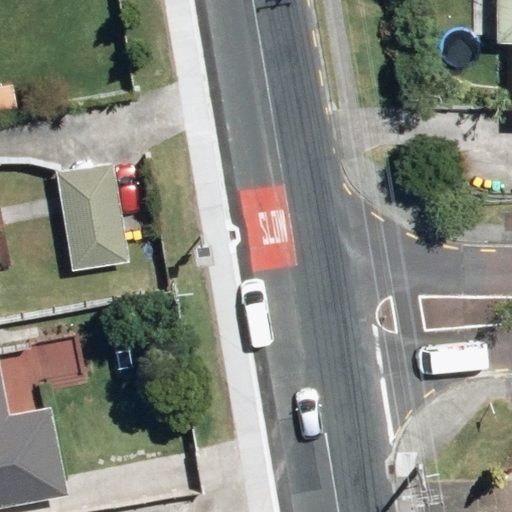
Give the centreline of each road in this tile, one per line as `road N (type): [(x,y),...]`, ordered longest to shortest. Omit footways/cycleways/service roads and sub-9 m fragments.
road 1 (secondary): [(306,322),(252,0)]
road 2 (residential): [(306,322),(403,285),(511,282)]
road 3 (residential): [(511,346),(413,347),(306,322)]
road 4 (secondary): [(339,511),(306,322)]
